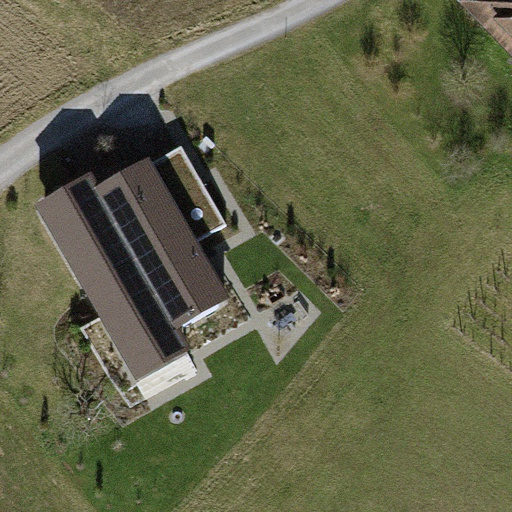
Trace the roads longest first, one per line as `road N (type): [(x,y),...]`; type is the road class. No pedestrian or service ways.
road 1 (track): [(0,174),(147,83),(326,0)]
road 2 (track): [(42,0),(133,91)]
